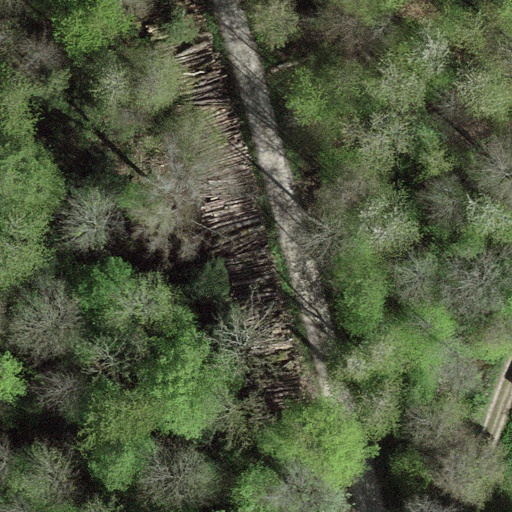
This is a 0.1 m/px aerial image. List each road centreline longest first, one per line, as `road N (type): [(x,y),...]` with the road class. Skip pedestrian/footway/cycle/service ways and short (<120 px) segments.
road 1 (track): [(214,0),(368,511)]
road 2 (track): [(459,511),(511,373)]
